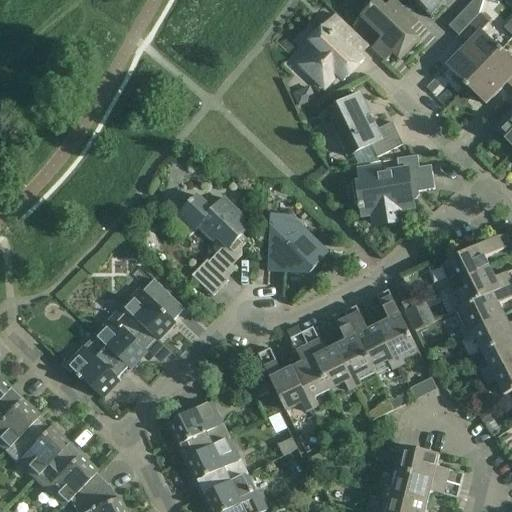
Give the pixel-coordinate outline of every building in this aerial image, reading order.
[(411,32),(420,23),(395,0),(393,0),(386,8),(379,0),(365,15),(386,35),(372,50),(386,63),(394,55),(399,60),(419,39),(411,32)] [(441,0),(413,0),(428,15),(441,0)] [(448,68),(468,86),(501,52),(482,33),(490,25),(480,16),(460,37),(469,46),(448,68)] [(359,58),(368,49),(335,17),(312,42),(318,48),(301,66),(325,89),(338,76),(345,82),(364,62),(359,58)] [(511,62),(501,52),(468,86),(487,105),(508,84),(511,87),(511,62)] [(351,157),(372,146),(378,159),(404,146),(393,124),(378,131),(361,96),(329,112),(351,157)] [(511,145),(511,97),(508,102),(511,106),(511,115),(497,131),(511,145)] [(412,194),(436,191),(432,167),(420,169),(418,157),(398,160),(400,172),(383,175),(382,167),(360,171),(362,183),(358,184),(363,217),(373,216),(375,227),(403,223),(402,211),(414,209),(412,194)] [(249,243),(243,237),(250,229),(243,223),(246,220),(225,200),(214,212),(199,197),(178,218),(194,233),(198,230),(213,245),(218,239),(226,247),(219,254),(229,264),(249,243)] [(309,275),(329,255),(292,218),(272,217),(269,273),(309,275)] [(447,284),(451,290),(491,270),(486,260),(511,248),(505,236),(444,266),(452,282),(447,284)] [(214,297),(229,281),(208,262),(194,277),(214,297)] [(458,295),(466,309),(466,310),(511,286),(511,272),(496,280),(491,270),(451,290),(454,297),(458,295)] [(142,289),(123,308),(159,343),(177,324),(175,322),(186,311),(155,281),(144,292),(142,289)] [(406,311),(417,306),(406,284),(395,289),(406,311)] [(465,336),(506,316),(501,305),(511,299),(511,286),(466,310),(466,309),(458,313),(466,328),(462,330),(465,336)] [(390,323),(380,328),(399,368),(406,365),(404,361),(420,353),(390,292),(378,298),(390,323)] [(159,343),(123,308),(96,337),(131,371),(159,343)] [(399,368),(380,328),(369,333),(357,308),(346,314),(376,375),(391,367),(393,371),(399,368)] [(376,375),(346,314),(335,319),(347,344),(337,349),(356,389),(363,386),(361,382),(376,375)] [(484,354),(511,339),(511,324),(510,326),(506,316),(465,336),(468,343),(476,339),(484,354)] [(331,391),(303,335),(299,327),(287,333),(297,353),(298,353),(304,365),(293,370),(313,411),(320,407),(315,399),(331,391)] [(356,389),(337,349),(326,354),(320,342),(314,329),(303,335),(331,391),(346,384),(350,393),(356,389)] [(104,400),(131,371),(96,337),(95,337),(98,340),(88,350),(86,348),(68,366),(104,400)] [(486,380),(511,366),(511,339),(484,354),(491,369),(482,373),(486,380)] [(307,414),(313,411),(293,370),(283,375),(271,350),(259,356),(287,413),(303,405),(307,414)] [(505,397),(511,394),(511,366),(486,380),(489,386),(497,382),(505,397)] [(250,382),(258,399),(261,398),(271,393),(262,376),(250,382)] [(0,401),(11,390),(0,378),(0,401)] [(454,388),(447,393),(451,398),(457,394),(454,388)] [(0,448),(5,454),(40,417),(11,390),(0,401),(0,448)] [(185,461),(231,439),(224,425),(223,426),(213,403),(168,425),(179,447),(178,448),(185,461)] [(35,481),(69,445),(40,417),(5,454),(35,481)] [(73,448),(86,437),(78,427),(65,438),(73,448)] [(203,498),(249,475),(231,439),(185,461),(203,498)] [(292,439),(278,446),(284,457),(298,450),(292,439)] [(64,508),(70,502),(95,475),(98,472),(69,445),(35,481),(64,508)] [(396,472),(461,488),(464,476),(438,469),(441,457),(397,446),(395,454),(400,455),(396,472)] [(461,488),(396,472),(391,488),(387,487),(385,494),(429,505),(432,493),(458,500),(461,488)] [(125,511),(119,498),(116,499),(110,485),(107,486),(95,475),(70,502),(75,511),(125,511)] [(266,511),(249,475),(203,498),(209,511),(266,511)] [(385,511),(426,511),(429,505),(385,494),(383,501),(388,502),(385,511)]
